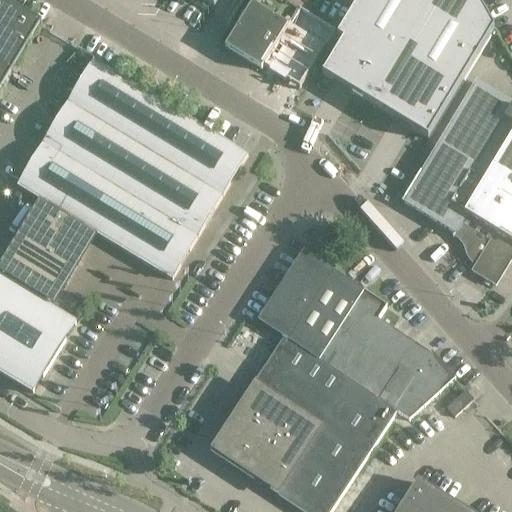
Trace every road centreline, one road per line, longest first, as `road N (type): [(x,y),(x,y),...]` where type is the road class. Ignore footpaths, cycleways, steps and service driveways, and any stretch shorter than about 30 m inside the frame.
road 1 (unclassified): [(77,442),(127,442),(146,425),(315,169)]
road 2 (unclassified): [(315,169),(282,130),(59,0)]
road 3 (unclassified): [(478,352),(315,169)]
road 4 (unknown): [(0,168),(80,13)]
